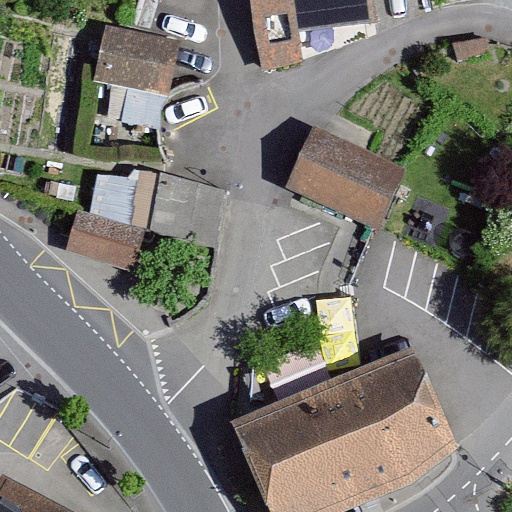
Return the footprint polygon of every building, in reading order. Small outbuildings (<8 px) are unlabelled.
[(375,23),(371,0),(254,0),(263,71),(303,62),(299,34),(335,28),(375,23)] [(105,27),(94,78),(168,93),(179,43),(105,27)] [(314,128),(288,186),(386,226),(406,170),(314,128)] [(156,176),(148,229),(218,250),(229,191),(156,176)] [(77,215),(67,250),(129,272),(142,230),(77,215)] [(415,352),(234,427),(271,511),(336,511),(417,479),(459,446),(415,352)] [(0,511),(62,511),(3,477),(0,481),(0,511)]
